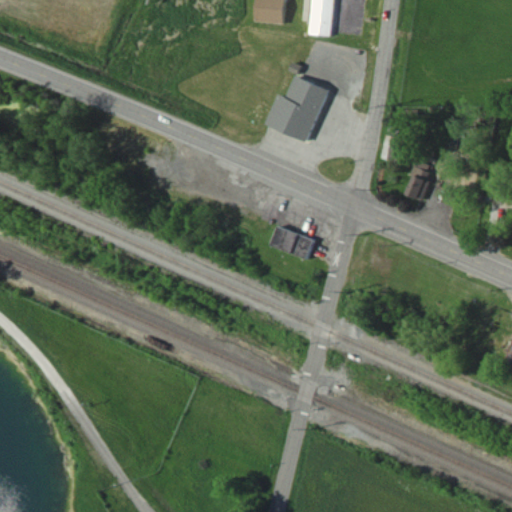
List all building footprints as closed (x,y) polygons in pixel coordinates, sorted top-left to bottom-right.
[(294,24),(294,0),(264,0),(264,23),(294,24)] [(341,0),(313,0),(312,22),(318,23),(318,36),(340,37),(341,0)] [(316,143),(339,91),(305,76),(295,98),(288,95),(275,125),(316,143)] [(395,162),(412,161),(410,119),(394,120),(395,162)] [(438,171),(423,167),(414,196),(429,201),(438,171)] [(323,241),(289,228),(281,248),(315,261),(323,241)]
